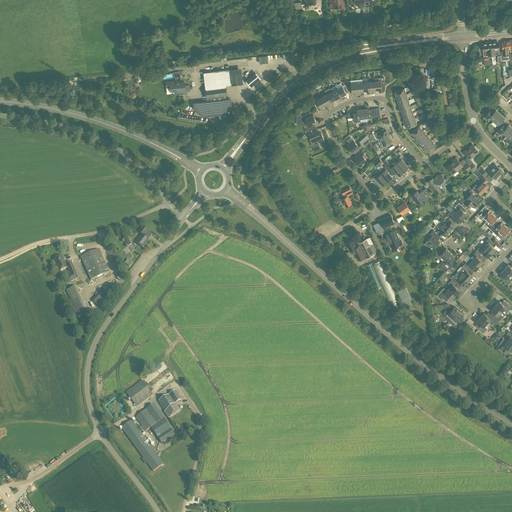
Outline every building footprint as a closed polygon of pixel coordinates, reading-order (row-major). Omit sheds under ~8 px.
[(305,0),(306,5),(307,5),(309,7),(313,7),(314,8),(317,8),(317,6),(321,6),(320,0),(305,0)] [(341,4),(341,0),(329,0),(330,8),(342,7),(342,9),(345,9),(345,3),(341,4)] [(349,0),(351,3),(350,7),(355,7),(355,6),(359,5),(359,9),(364,8),(364,6),(369,5),(370,4),(369,0),(349,0)] [(504,42),(501,42),(502,51),(500,51),(501,55),(503,55),(509,55),(508,49),(509,49),(509,40),(503,41),(504,42)] [(491,42),(486,43),(488,55),(491,54),(492,64),(496,64),(495,54),(494,54),(493,49),(492,49),(491,42)] [(208,73),(204,73),(207,101),(195,103),(196,108),(204,114),(224,112),(230,104),(229,99),(226,99),(226,95),(227,95),(226,85),(231,84),(229,69),(208,72),(208,73)] [(232,84),(242,83),(241,73),(231,74),(232,84)] [(256,73),(245,82),(250,88),(261,79),(256,73)] [(375,81),(375,89),(378,89),(379,92),(382,92),(382,89),(383,88),(383,87),(385,87),(384,80),(375,81)] [(175,82),(175,81),(166,82),(166,88),(170,87),(171,91),(180,90),(180,92),(185,91),(184,81),(175,82)] [(337,88),(343,99),(345,97),(343,94),(346,93),(342,85),(337,88)] [(340,100),(343,99),(337,88),(331,91),(336,99),(338,97),(340,100)] [(395,98),(406,94),(404,88),(394,92),(396,97),(394,97),(395,98)] [(453,97),(449,98),(450,102),(458,101),(456,89),(451,90),(453,97)] [(333,100),(336,99),(331,91),(326,94),(332,104),(334,103),(333,100)] [(329,106),(332,104),(326,94),(321,97),(325,104),(328,103),(329,106)] [(398,104),(408,100),(406,94),(395,98),(395,99),(396,98),(398,104)] [(322,106),(325,104),(321,97),(318,98),(318,97),(317,97),(314,98),(313,100),(315,104),(316,107),(319,105),(321,110),(324,109),(322,106)] [(399,110),(411,106),(408,100),(398,104),(400,109),(398,109),(399,110)] [(402,116),(413,112),(411,106),(399,110),(399,111),(400,110),(402,116)] [(363,109),(364,117),(367,117),(367,118),(372,118),(371,116),(380,116),(379,108),(372,109),(373,113),(369,113),(369,108),(363,109)] [(358,122),(358,121),(360,121),(360,118),(364,117),(363,109),(357,109),(357,114),(353,115),(353,114),(347,115),(347,117),(353,117),(354,122),(358,122)] [(493,120),(500,113),(495,109),(493,112),(491,114),(488,111),(484,116),(486,119),(488,117),(490,119),(491,118),(493,120)] [(307,114),(302,116),(300,112),(296,117),(296,119),(297,124),(306,123),(308,127),(313,125),(312,122),(316,120),(313,115),(309,117),(307,114)] [(403,122),(415,118),(413,112),(402,116),(404,121),(403,121),(403,122)] [(498,130),(501,127),(502,125),(500,122),(504,117),(500,113),(493,120),(498,124),(495,127),(498,130)] [(415,118),(403,122),(403,123),(405,122),(406,128),(417,124),(415,118)] [(506,135),(511,129),(511,127),(508,124),(504,129),(501,127),(498,130),(496,132),(499,134),(502,131),(506,135)] [(414,139),(423,130),(419,125),(411,133),(414,137),(413,138),(414,139)] [(380,140),(389,135),(386,130),(380,133),(378,131),(373,134),(376,138),(378,137),(380,140)] [(419,142),(428,135),(423,130),(414,139),(416,138),(419,142)] [(315,135),(314,132),(308,134),(311,140),(313,139),(315,143),(324,139),(321,133),(315,135)] [(389,135),(380,140),(382,143),(379,145),(382,149),(387,147),(386,144),(392,140),(389,135)] [(422,148),(432,140),(428,135),(419,142),(423,146),(422,147),(422,148)] [(346,145),(352,151),(356,148),(358,150),(363,146),(359,142),(357,144),(353,139),(351,137),(347,140),(349,143),(346,145)] [(432,140),(422,148),(423,149),(424,148),(428,152),(436,145),(432,140)] [(325,149),(323,150),(321,143),(314,145),(318,156),(322,155),(321,154),(326,152),(325,149)] [(472,144),(463,151),(469,159),(478,151),(472,144)] [(360,167),(365,163),(363,162),(366,159),(364,157),(366,155),(362,151),(357,155),(359,157),(355,161),(360,167)] [(396,163),(403,171),(408,166),(404,161),(406,159),(402,155),(398,158),(399,160),(396,163)] [(447,166),(453,174),(463,166),(456,157),(452,160),(453,161),(447,166)] [(376,167),(382,161),(379,158),(373,163),(376,167)] [(403,171),(396,163),(394,165),(393,164),(391,163),(390,165),(385,159),(383,161),(386,165),(390,170),(391,171),(393,169),(398,175),(403,171)] [(471,168),(467,162),(463,165),(468,171),(471,168)] [(495,179),(502,171),(495,164),(487,172),(482,167),(478,170),(485,176),(489,172),(495,179)] [(388,172),(390,170),(386,165),(382,169),(381,168),(378,171),(381,173),(387,181),(392,176),(388,172)] [(373,170),(369,167),(364,171),(367,175),(373,170)] [(382,185),(387,181),(381,173),(378,176),(376,174),(372,178),(376,182),(378,180),(382,185)] [(446,181),(444,179),(445,178),(440,173),(432,180),(431,179),(427,182),(428,183),(428,184),(432,188),(432,189),(433,189),(437,194),(438,193),(441,197),(446,193),(442,188),(441,189),(437,184),(439,183),(440,185),(446,181)] [(489,186),(486,183),(489,181),(482,175),(479,177),(483,180),(478,186),(476,184),(471,189),(477,194),(478,192),(481,194),(489,186)] [(459,188),(463,191),(469,185),(465,182),(459,188)] [(345,207),(352,204),(348,196),(353,193),(349,186),(341,191),(342,194),(343,197),(341,198),(345,207)] [(428,197),(431,194),(426,187),(423,190),(428,197)] [(422,197),(417,191),(411,195),(417,203),(421,200),(423,203),(428,199),(424,195),(422,197)] [(471,193),(465,200),(460,195),(456,199),(459,202),(461,204),(463,202),(469,208),(473,203),(474,205),(479,200),(471,193)] [(412,213),(410,209),(404,202),(397,207),(402,215),(407,211),(409,215),(412,213)] [(462,218),(466,213),(462,209),(464,207),(461,204),(459,202),(455,206),(458,209),(456,211),(455,212),(462,218)] [(487,220),(493,213),(487,207),(480,214),(483,216),(483,217),(486,220),(486,219),(487,220)] [(446,215),(450,219),(453,217),(458,222),(462,218),(455,212),(456,211),(453,208),(446,215)] [(491,229),(496,223),(494,221),(497,217),(493,213),(487,220),(484,223),(491,229)] [(402,249),(401,245),(402,244),(395,228),(392,229),(390,224),(394,223),(391,215),(380,220),(383,228),(386,227),(387,231),(385,233),(392,249),(395,247),(397,251),(402,249)] [(448,222),(450,219),(446,215),(440,222),(449,231),(454,227),(451,224),(448,222)] [(497,235),(506,225),(502,221),(498,225),(496,223),(491,229),(497,235)] [(445,235),(449,231),(440,222),(433,228),(441,236),(444,234),(445,235)] [(506,225),(497,235),(499,237),(500,236),(504,240),(509,235),(507,233),(510,229),(509,228),(510,227),(508,225),(507,226),(506,225)] [(143,248),(149,240),(144,236),(148,231),(142,226),(138,232),(142,235),(136,242),(143,248)] [(439,242),(437,239),(439,236),(433,230),(429,233),(431,235),(427,240),(424,245),(433,248),(434,247),(439,242)] [(352,240),(346,243),(350,250),(352,249),(354,253),(355,253),(358,259),(362,257),(364,256),(365,258),(374,254),(369,244),(373,243),(370,237),(366,239),(360,242),(358,243),(359,245),(356,247),(352,240)] [(484,246),(491,253),(495,249),(492,246),(494,243),(493,242),(488,238),(486,240),(482,244),(484,246)] [(488,257),(491,253),(484,246),(481,250),(478,248),(475,250),(480,255),(483,253),(488,257)] [(444,259),(450,252),(446,248),(444,250),(442,247),(434,255),(439,260),(440,259),(442,261),(444,259)] [(91,280),(109,272),(99,250),(81,258),(91,280)] [(478,257),(480,255),(475,250),(473,253),(474,253),(470,257),(479,266),(483,262),(478,257)] [(449,267),(451,265),(453,263),(455,260),(453,258),(455,257),(450,252),(444,259),(446,261),(445,262),(444,261),(441,264),(441,266),(443,268),(445,266),(448,268),(449,267)] [(66,264),(62,256),(53,260),(59,272),(67,268),(70,275),(67,276),(70,283),(79,279),(71,262),(66,264)] [(475,270),(479,266),(470,257),(464,264),(468,268),(470,266),(475,270)] [(356,273),(359,269),(351,263),(348,268),(356,273)] [(469,269),(468,268),(464,264),(461,266),(462,267),(458,271),(468,281),(472,276),(467,271),(469,269)] [(511,280),(511,279),(511,276),(504,269),(500,273),(501,275),(499,277),(507,285),(511,280)] [(458,271),(453,276),(453,275),(451,277),(452,278),(452,279),(456,283),(459,280),(464,285),(468,281),(458,271)] [(455,295),(460,290),(454,285),(456,283),(452,279),(448,283),(451,286),(449,288),(455,295)] [(79,318),(88,314),(76,286),(66,291),(79,318)] [(98,307),(112,292),(106,286),(92,300),(98,307)] [(406,287),(397,291),(404,307),(413,303),(406,287)] [(451,299),(455,295),(449,288),(447,291),(444,288),(439,292),(443,296),(445,294),(451,299)] [(507,303),(504,305),(499,301),(495,305),(504,314),(506,311),(507,312),(511,307),(507,303)] [(504,314),(495,305),(491,310),(496,314),(494,317),(496,319),(498,321),(502,317),(502,316),(504,314)] [(459,311),(454,307),(449,312),(446,309),(442,314),(444,316),(444,317),(449,321),(452,318),(454,316),(457,313),(459,311)] [(463,315),(459,311),(457,313),(454,316),(452,318),(449,321),(456,328),(460,323),(458,321),(463,315)] [(496,319),(494,317),(491,315),(489,317),(484,313),(480,317),(486,323),(488,321),(491,324),(496,319)] [(484,326),(486,323),(480,317),(476,322),(477,323),(475,326),(483,333),(487,329),(484,326)] [(511,344),(507,341),(503,338),(498,345),(506,351),(508,348),(511,351),(511,349),(511,344)] [(136,407),(152,395),(142,382),(126,393),(136,407)] [(168,418),(180,411),(175,403),(181,400),(175,391),(158,402),(165,412),(164,412),(168,418)] [(164,418),(153,405),(136,417),(146,432),(151,428),(162,444),(175,435),(171,429),(164,418)] [(145,437),(132,421),(121,428),(153,473),(164,464),(155,452),(157,451),(154,447),(155,446),(147,435),(145,437)]
